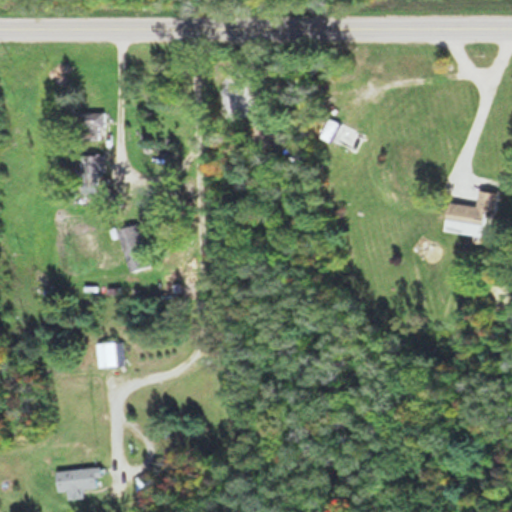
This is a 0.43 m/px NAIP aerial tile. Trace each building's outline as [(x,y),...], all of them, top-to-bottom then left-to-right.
[(104,136),(104,107),(82,107),(82,136),(104,136)] [(319,138),(354,152),(362,132),(328,117),(319,138)] [(453,202),(451,226),(459,226),(459,228),(489,232),(492,210),(499,211),(502,192),(482,190),(481,205),(453,202)] [(153,266),(141,223),(120,229),(133,272),(153,266)] [(99,341),(99,364),(119,364),(119,341),(99,341)] [(70,500),(85,499),(85,488),(99,487),(99,477),(103,476),(103,466),(58,469),(60,491),(70,491),(70,500)] [(150,476),(137,476),(137,491),(150,491),(150,476)]
